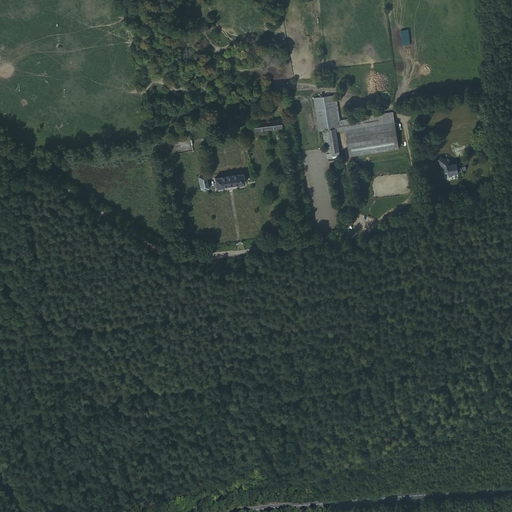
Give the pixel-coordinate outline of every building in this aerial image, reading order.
[(339,132),(342,131),(340,121),(342,121),(338,94),(333,95),(335,108),(339,132)] [(335,108),(333,95),(319,97),(321,111),(330,109),(335,108)] [(321,111),(319,97),(315,98),(321,131),(324,130),(321,111)] [(329,158),(341,156),(343,156),(339,132),(335,108),(330,109),(321,111),(324,130),(329,158)] [(342,131),(349,130),(399,122),(397,112),(342,121),(340,121),(342,131)] [(283,128),(283,120),(255,123),(256,130),(283,128)] [(375,151),(375,152),(403,147),(399,122),(349,130),(353,155),(357,154),(375,151)] [(442,162),(450,168),(454,170),(454,175),(457,177),(460,174),(464,173),(464,172),(467,172),(466,170),(469,169),(468,161),(456,163),(453,161),(454,159),(451,157),(450,159),(446,156),(442,162)] [(247,184),(247,183),(245,174),(217,178),(219,188),(219,189),(227,187),(240,184),(240,185),(247,184)] [(207,189),(211,189),(209,178),(201,179),(202,184),(203,190),(207,189)]
